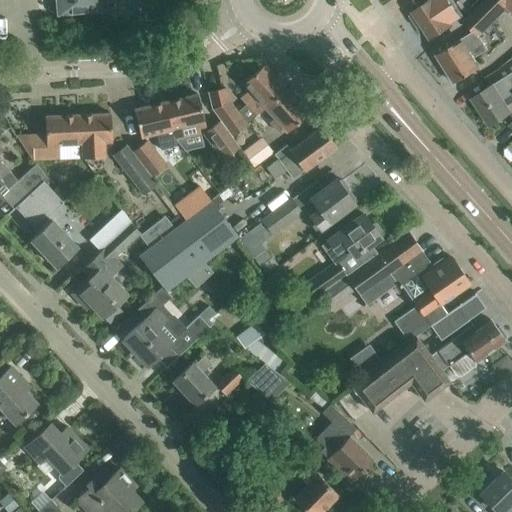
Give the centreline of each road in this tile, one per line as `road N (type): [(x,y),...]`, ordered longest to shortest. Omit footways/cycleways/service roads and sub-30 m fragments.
road 1 (residential): [(222,511),(0,281)]
road 2 (residential): [(372,88),(346,114),(511,309)]
road 3 (residential): [(0,76),(177,62),(205,49),(240,13)]
road 4 (secondary): [(511,243),(372,88)]
road 5 (residential): [(511,195),(400,68)]
road 6 (residential): [(395,511),(511,396)]
